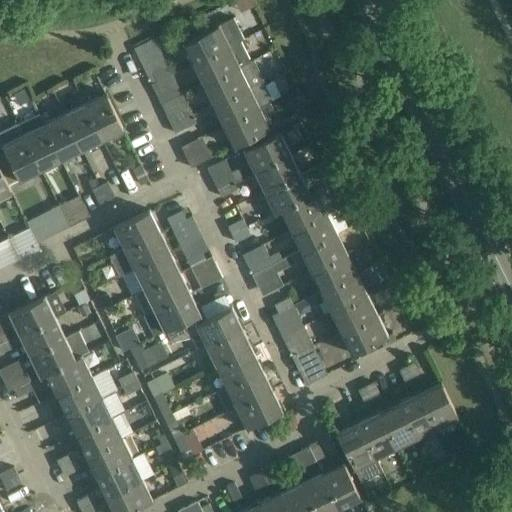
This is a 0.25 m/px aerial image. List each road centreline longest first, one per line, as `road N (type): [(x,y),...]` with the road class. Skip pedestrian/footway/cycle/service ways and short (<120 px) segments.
road 1 (residential): [(146,511),(313,430),(198,193),(181,180)]
road 2 (tertiary): [(511,284),(370,0)]
road 3 (residential): [(0,279),(45,257),(67,234),(181,180)]
road 4 (residential): [(64,511),(0,400)]
